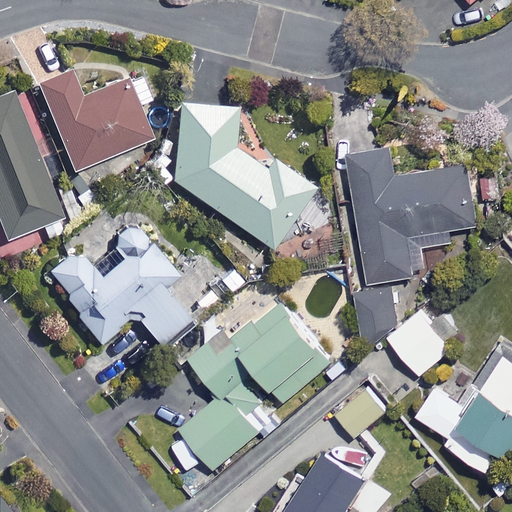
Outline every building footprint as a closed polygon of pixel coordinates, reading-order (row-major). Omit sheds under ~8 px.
[(85,98),(74,72),(37,87),(73,172),(168,132),(143,73),(85,98)] [(62,217),(15,94),(0,100),(0,216),(8,237),(62,217)] [(181,104),(178,183),(276,246),(312,188),(237,141),(239,107),(181,104)] [(398,177),(394,151),(352,157),(369,285),(425,277),(420,237),(477,229),(469,167),(398,177)] [(175,276),(140,226),(114,244),(126,261),(101,279),(81,251),(52,271),(101,340),(138,314),(160,344),(189,324),(162,285),(175,276)] [(506,293),(493,277),(467,298),(480,314),(506,293)] [(386,340),(399,320),(392,286),(357,293),(368,344),(386,340)] [(262,370),(289,402),(336,363),(286,303),(237,343),(227,331),(194,358),(225,396),(185,429),(218,469),(281,417),(250,380),(262,370)] [(455,349),(423,310),(391,337),(423,376),(455,349)] [(511,462),(511,360),(506,358),(475,411),(437,388),(420,417),(454,437),(449,446),(503,478),(511,462)] [(390,409),(370,387),(340,415),(360,437),(390,409)] [(349,511),(369,481),(329,454),(290,511),(349,511)] [(0,511),(10,511),(0,498),(0,511)]
